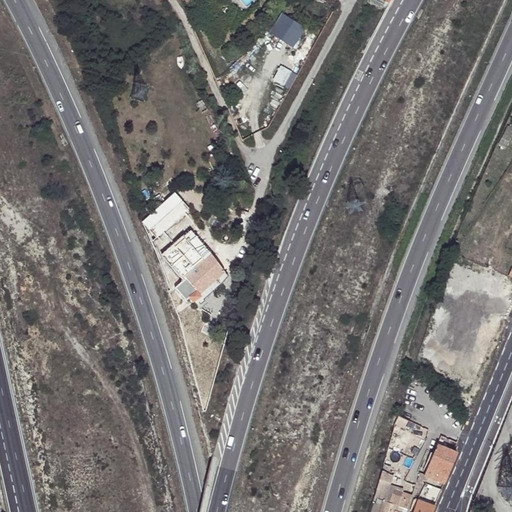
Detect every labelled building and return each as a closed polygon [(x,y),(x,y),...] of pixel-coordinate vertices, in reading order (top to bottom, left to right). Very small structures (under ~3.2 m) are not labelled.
[(511,135),(511,127),(509,126),(503,138),(509,141),(511,135)] [(195,235),(186,242),(201,260),(210,254),(195,235)] [(173,287),(178,293),(182,289),(186,295),(192,303),(201,295),(197,290),(223,270),(210,254),(201,260),(186,242),(164,258),(181,280),(173,287)] [(197,290),(201,295),(202,297),(223,281),(227,275),(223,270),(197,290)] [(444,485),(457,454),(437,445),(424,476),(444,485)] [(409,504),(410,500),(387,492),(383,490),(385,482),(388,473),(381,470),(373,497),(382,500),(395,505),(399,506),(407,509),(409,504)] [(422,483),(424,476),(420,474),(416,482),(421,485),(422,483)] [(432,511),(435,507),(418,499),(412,511),(432,511)] [(378,511),(392,511),(395,505),(382,500),(381,506),(376,504),(378,510),(378,511)] [(378,511),(378,510),(376,504),(373,503),(370,511),(378,511)]
